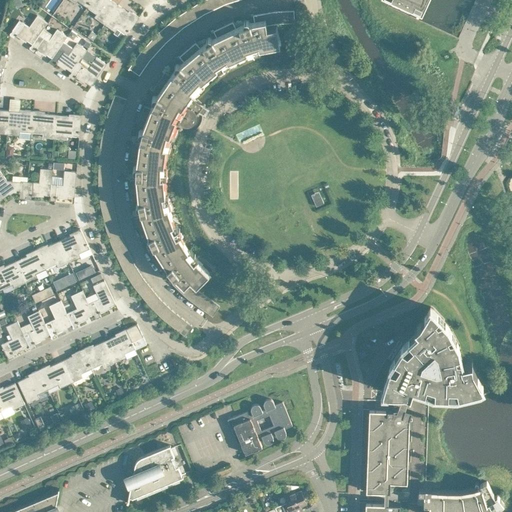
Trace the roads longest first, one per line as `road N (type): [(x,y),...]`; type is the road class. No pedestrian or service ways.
road 1 (residential): [(346,88),(302,73),(255,80),(217,106),(195,153),(193,181),(214,233),(260,266),(288,271)]
road 2 (tertiary): [(0,475),(218,371)]
road 3 (residential): [(135,306),(194,350),(288,271)]
road 4 (tertiary): [(431,244),(511,79)]
road 5 (tertiary): [(493,68),(416,234)]
road 6 (residential): [(301,440),(168,511)]
road 7 (residential): [(0,370),(135,306)]
road 8 (residential): [(171,511),(306,458)]
road 9 (tertiary): [(317,327),(397,288),(431,244)]
road 10 (residential): [(384,214),(392,168),(386,138),(346,88)]
road 11 (tertiary): [(416,234),(384,279),(313,312)]
road 12 (residential): [(316,449),(333,412),(317,327)]
